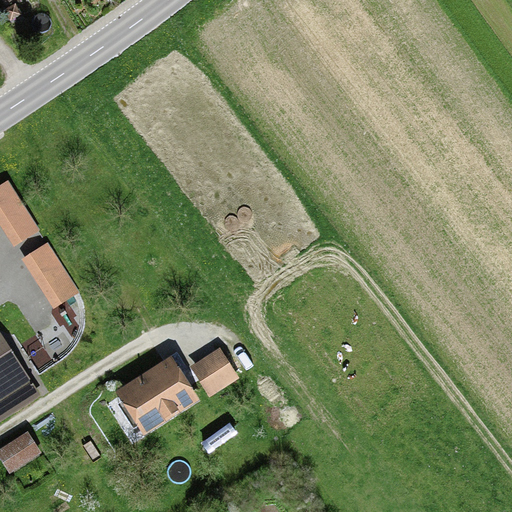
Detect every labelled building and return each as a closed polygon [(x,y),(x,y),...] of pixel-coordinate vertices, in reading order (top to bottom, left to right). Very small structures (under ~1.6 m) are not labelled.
[(21,16),(16,5),(5,10),(10,21),(21,16)] [(0,187),(0,227),(14,249),(41,231),(9,182),(0,187)] [(49,243),(21,261),(53,310),(81,292),(49,243)] [(1,329),(0,329),(0,418),(41,393),(1,329)] [(221,345),(190,364),(209,395),(240,375),(221,345)] [(200,397),(172,352),(115,388),(144,433),(200,397)] [(28,429),(0,446),(0,456),(10,471),(42,451),(28,429)] [(46,488),(50,493),(65,482),(60,477),(46,488)]
